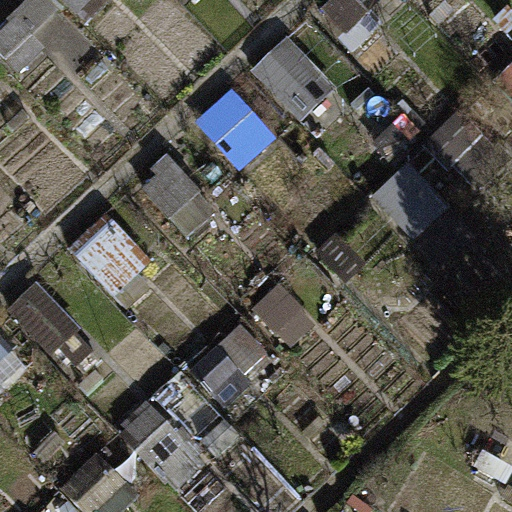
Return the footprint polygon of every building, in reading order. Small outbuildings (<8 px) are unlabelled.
[(239,94),(205,124),(245,170),(280,140),(239,94)] [(80,253),(121,297),(156,264),(115,220),(80,253)] [(41,288),(18,309),(53,347),(76,326),(41,288)] [(0,377),(22,361),(0,330),(0,377)] [(105,469),(75,489),(90,511),(132,511),(133,511),(105,469)]
